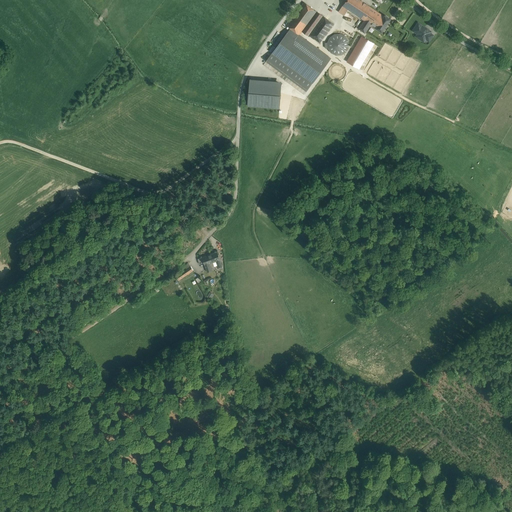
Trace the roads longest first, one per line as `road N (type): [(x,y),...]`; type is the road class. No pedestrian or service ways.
road 1 (track): [(470,511),(469,480),(349,448),(251,511),(204,505),(142,480)]
road 2 (track): [(95,511),(332,349)]
road 3 (track): [(0,142),(148,193),(164,191),(238,138)]
road 4 (track): [(187,259),(0,384)]
road 5 (unclassified): [(511,70),(408,0)]
